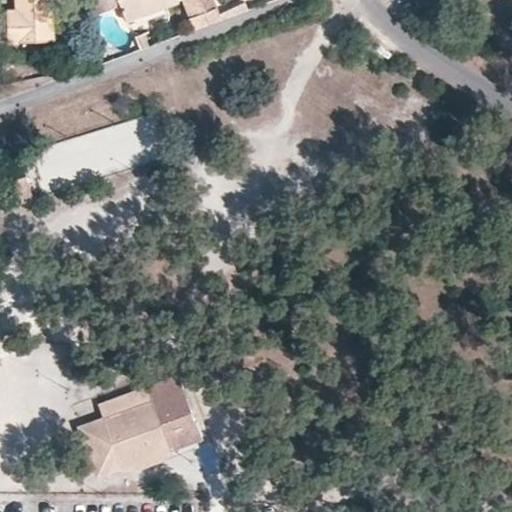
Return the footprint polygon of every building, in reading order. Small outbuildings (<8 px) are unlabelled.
[(14,0),(15,8),(16,20),(6,20),(7,41),(51,39),(50,0),(14,0)] [(127,21),(178,1),(177,0),(96,0),(97,6),(107,3),(110,9),(120,5),(127,21)] [(198,0),(183,0),(194,30),(208,25),(207,23),(203,12),(198,0)] [(213,0),(198,0),(203,12),(216,6),(213,0)] [(217,10),(220,18),(245,8),(243,1),(217,10)] [(110,9),(107,3),(97,6),(98,14),(110,9)] [(217,10),(216,6),(203,12),(207,23),(220,18),(217,10)] [(16,20),(15,8),(5,9),(6,20),(16,20)] [(137,38),(141,48),(149,46),(145,35),(137,38)] [(30,163),(15,167),(20,190),(36,187),(30,163)] [(106,422),(125,470),(139,464),(159,456),(173,451),(203,439),(179,377),(100,408),(106,422)] [(101,480),(125,470),(106,422),(82,432),(101,480)] [(159,456),(139,464),(141,471),(161,463),(159,456)]
